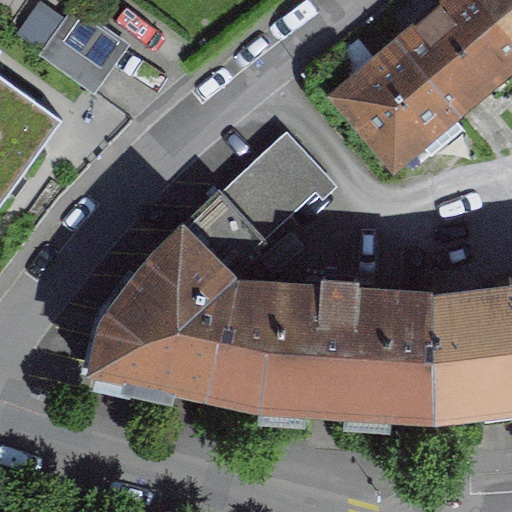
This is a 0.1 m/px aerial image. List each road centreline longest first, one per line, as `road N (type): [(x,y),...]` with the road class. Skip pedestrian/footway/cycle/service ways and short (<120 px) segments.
road 1 (residential): [(0,352),(162,152),(340,0)]
road 2 (unknown): [(264,62),(382,191),(419,199),(511,180)]
road 3 (residential): [(260,511),(0,439)]
